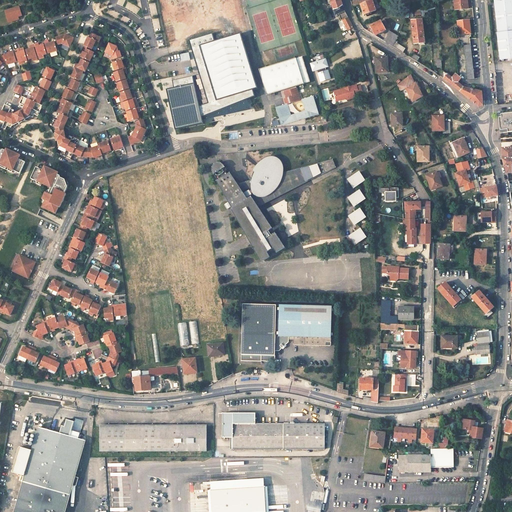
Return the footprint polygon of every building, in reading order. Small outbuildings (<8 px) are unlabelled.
[(327,0),(329,3),(330,3),(335,16),(338,15),(339,16),(341,20),(342,20),(347,30),(352,27),(345,13),(344,10),(340,0),(327,0)] [(376,0),(372,0),(360,5),(364,15),(380,9),(376,0)] [(468,9),(466,0),(454,0),(455,10),(468,9)] [(511,58),(511,0),(497,0),(494,0),(498,32),(497,32),(499,57),(506,57),(506,59),(511,58)] [(21,13),(19,6),(5,11),(7,18),(12,16),(14,20),(19,19),(18,16),(17,14),(21,13)] [(422,20),(412,21),(414,44),(424,43),(422,20)] [(471,36),(469,20),(458,21),(460,37),(471,36)] [(385,30),(380,22),(370,27),(372,30),(369,32),(372,34),(375,36),(385,30)] [(88,39),(85,45),(89,48),(92,49),(95,44),(96,40),(99,41),(102,36),(92,32),(90,37),(89,36),(88,39)] [(387,43),(392,47),(394,47),(396,49),(399,45),(395,42),(399,37),(392,32),(385,42),(387,43)] [(62,43),(70,47),(74,38),(66,34),(56,37),(58,44),(62,43)] [(215,35),(193,41),(203,75),(176,81),(178,89),(170,90),(179,130),(206,124),(205,117),(225,109),(249,100),(256,97),(254,91),(258,89),(241,34),(217,42),(215,35)] [(48,53),(57,50),(54,41),(49,43),(48,39),(44,41),(48,53)] [(36,47),(38,56),(39,59),(44,57),(43,54),(47,53),(44,44),(39,46),(38,42),(34,44),(36,47)] [(106,52),(114,56),(115,59),(122,57),(120,51),(119,51),(118,47),(110,43),(106,52)] [(26,50),(29,59),(32,58),(33,61),(38,59),(34,48),(33,44),(30,45),(31,48),(26,50)] [(472,58),(470,45),(464,46),(468,79),(474,79),(472,58)] [(81,57),(90,61),(95,52),(89,49),(84,47),(82,50),(84,51),(81,57)] [(15,50),(20,65),(25,63),(24,61),(27,60),(24,50),(20,52),(19,48),(15,50)] [(7,65),(17,62),(13,50),(9,51),(10,53),(4,55),(6,62),(7,65)] [(419,57),(413,53),(410,58),(413,60),(417,62),(419,57)] [(311,82),(303,56),(259,69),(267,95),(311,82)] [(387,57),(377,58),(378,65),(376,65),(376,73),(387,72),(386,65),(388,65),(387,57)] [(80,64),(78,68),(86,72),(90,62),(82,59),(80,64)] [(113,63),(116,71),(121,69),(125,68),(124,65),(122,60),(113,63)] [(329,79),(326,67),(327,67),(325,60),(311,64),(313,71),(317,70),(321,81),(329,79)] [(48,67),(44,76),(52,79),(55,71),(48,67)] [(74,72),(72,78),(79,81),(84,72),(77,69),(76,69),(74,72)] [(127,79),(125,74),(128,73),(127,69),(122,70),(115,73),(118,82),(127,79)] [(444,71),(442,71),(443,78),(452,86),(479,107),(483,106),(481,92),(463,87),(457,82),(461,78),(456,74),(452,78),(444,71)] [(407,76),(397,85),(399,88),(403,86),(405,88),(412,101),(413,101),(422,97),(421,96),(418,89),(419,89),(415,82),(413,83),(411,80),(410,81),(407,76)] [(47,90),(48,91),(52,82),(44,79),(40,87),(47,90)] [(69,88),(75,91),(77,92),(81,83),(73,79),(69,88)] [(121,91),(130,88),(129,84),(132,83),(130,79),(115,84),(117,89),(120,88),(121,91)] [(348,98),(348,99),(356,97),(356,96),(360,95),(359,93),(357,85),(335,91),(337,100),(348,98)] [(33,94),(43,98),(44,95),(46,92),(37,87),(33,94)] [(301,101),(298,91),(297,87),(287,91),(289,97),(286,98),(284,98),(287,105),(289,104),(301,101)] [(64,98),(70,101),(74,92),(67,88),(63,97),(64,98)] [(121,101),(133,98),(136,97),(135,93),(132,94),(131,89),(121,92),(122,96),(120,97),(121,101)] [(30,101),(40,105),(42,101),(43,98),(33,94),(30,101)] [(320,114),(314,96),(301,101),(304,110),(292,114),(289,104),(287,105),(276,108),(279,120),(281,124),(281,126),(299,120),(319,114),(320,114)] [(24,110),(13,116),(12,115),(10,115),(9,115),(11,109),(12,107),(5,104),(0,115),(0,125),(7,128),(8,126),(11,128),(12,126),(13,124),(18,121),(19,123),(19,124),(26,121),(25,119),(25,118),(29,116),(31,117),(34,118),(35,115),(36,115),(41,105),(40,105),(30,101),(21,97),(19,103),(20,104),(26,106),(25,108),(24,110)] [(61,106),(70,110),(74,102),(70,101),(64,98),(62,103),(61,106)] [(137,107),(135,103),(138,102),(137,98),(122,103),(124,108),(126,107),(127,110),(137,107)] [(90,100),(85,110),(92,113),(97,103),(90,100)] [(58,113),(67,117),(70,110),(61,106),(60,109),(58,113)] [(140,118),(138,112),(141,111),(140,107),(128,111),(131,121),(140,118)] [(80,121),(87,124),(91,115),(84,111),(80,121)] [(57,112),(52,122),(54,122),(52,125),(55,127),(56,132),(56,133),(64,131),(64,128),(66,124),(71,126),(74,120),(67,117),(58,113),(57,112)] [(402,113),(392,114),(392,118),(393,118),(394,126),(402,126),(402,113)] [(511,114),(503,116),(504,123),(503,123),(504,131),(503,131),(504,135),(511,134),(511,114)] [(444,116),(434,116),(434,123),(433,123),(433,131),(443,131),(443,134),(450,134),(450,122),(444,123),(444,116)] [(135,131),(141,134),(144,136),(147,131),(144,129),(146,125),(144,118),(137,121),(138,125),(135,131)] [(58,141),(66,139),(64,131),(56,133),(54,133),(56,141),(58,141)] [(135,131),(132,136),(129,138),(131,144),(138,142),(139,139),(142,141),(144,136),(141,134),(135,131)] [(111,140),(114,150),(124,147),(120,135),(117,137),(117,138),(111,140)] [(62,152),(72,157),(74,153),(78,144),(80,140),(73,136),(70,141),(66,139),(58,141),(59,147),(58,150),(62,151),(62,152)] [(466,146),(463,139),(455,143),(458,150),(456,150),(459,157),(468,153),(465,146),(466,146)] [(99,146),(103,155),(106,154),(106,153),(112,151),(108,141),(99,144),(99,146)] [(82,156),(87,157),(88,148),(86,148),(78,144),(74,153),(81,157),(82,156)] [(87,157),(94,157),(94,158),(103,155),(99,146),(91,149),(88,148),(87,157)] [(429,147),(419,147),(419,154),(418,154),(418,162),(428,162),(428,154),(429,154),(429,147)] [(511,147),(501,148),(501,154),(502,159),(504,166),(511,165),(511,147)] [(0,167),(5,170),(6,168),(9,169),(8,171),(12,173),(13,171),(18,173),(23,161),(18,159),(20,155),(13,152),(6,149),(5,151),(0,148),(0,167)] [(474,150),(476,159),(485,157),(483,148),(474,150)] [(257,206),(275,197),(269,194),(272,192),(274,189),(276,187),(278,184),(280,181),(281,179),(281,176),(282,173),(282,170),(281,165),(280,162),(277,160),(273,158),(268,159),(265,160),(262,162),(258,165),(256,168),(254,171),(252,175),(251,179),(250,182),(239,185),(238,183),(237,182),(236,182),(234,182),(229,175),(228,176),(223,169),(225,168),(223,165),(221,164),(220,163),(219,163),(217,163),(215,164),(214,164),(213,165),(212,167),(212,168),(212,170),(212,171),(212,172),(229,201),(230,201),(230,202),(224,206),(227,210),(233,206),(234,207),(230,209),(261,263),(270,257),(268,255),(271,254),(270,253),(272,251),(273,252),(275,251),(276,253),(285,248),(275,233),(274,234),(271,230),(272,229),(257,206)] [(335,168),(331,159),(301,168),(306,181),(321,173),(322,175),(335,168)] [(465,170),(466,174),(469,173),(468,169),(469,169),(467,161),(455,163),(458,172),(465,170)] [(42,184),(49,187),(64,181),(64,180),(65,179),(63,178),(60,177),(61,176),(57,174),(58,173),(45,166),(43,170),(38,168),(33,180),(38,182),(37,184),(41,186),(42,184)] [(306,181),(301,168),(282,173),(281,176),(281,179),(280,181),(278,184),(276,187),(274,189),(272,192),(269,194),(275,197),(306,181)] [(466,174),(465,170),(458,172),(455,173),(459,186),(464,184),(469,182),(468,178),(466,174)] [(439,179),(437,172),(428,176),(430,183),(429,183),(431,190),(441,187),(438,180),(439,179)] [(361,175),(359,173),(351,178),(352,179),(353,182),(350,184),(353,187),(356,185),(356,186),(364,181),(362,178),(363,177),(363,176),(362,175),(361,175)] [(469,182),(464,184),(466,190),(474,187),(470,177),(468,178),(469,182)] [(55,189),(66,186),(68,187),(68,186),(65,179),(64,180),(64,181),(49,187),(50,191),(55,189)] [(495,186),(485,188),(486,198),(498,196),(497,190),(496,185),(494,185),(495,186)] [(61,206),(66,194),(67,192),(66,192),(68,187),(66,186),(55,189),(50,191),(49,191),(48,193),(46,191),(43,198),(46,199),(43,206),(56,213),(59,206),(61,206)] [(398,192),(397,188),(388,188),(389,192),(385,192),(386,202),(396,201),(396,192),(398,192)] [(361,194),(359,191),(351,197),(352,198),(354,200),(351,202),(353,206),(356,204),(357,205),(365,199),(363,196),(363,195),(362,194),(361,194)] [(94,207),(103,211),(105,206),(103,205),(104,201),(95,197),(93,202),(90,200),(89,204),(94,207)] [(408,244),(423,244),(430,243),(430,228),(426,228),(415,228),(414,210),(420,210),(420,202),(405,202),(406,230),(407,230),(408,244)] [(88,204),(85,212),(86,213),(89,206),(93,208),(94,207),(89,204),(88,204)] [(89,206),(86,213),(85,212),(83,217),(96,223),(98,219),(94,218),(98,210),(93,208),(89,206)] [(361,213),(359,210),(352,216),(352,217),(354,219),(351,221),(354,225),(356,223),(357,224),(365,218),(363,215),(364,214),(363,213),(362,213),(361,213)] [(478,212),(479,224),(495,223),(495,211),(478,212)] [(467,217),(457,216),(456,224),(455,223),(454,231),(465,231),(465,224),(466,224),(467,217)] [(82,225),(87,228),(90,230),(92,226),(94,228),(97,223),(96,223),(83,217),(81,220),(84,221),(82,225)] [(81,220),(78,226),(79,227),(86,230),(87,228),(82,225),(84,221),(81,220)] [(78,239),(82,241),(86,233),(85,233),(86,230),(79,227),(78,229),(77,229),(74,237),(78,239)] [(362,232),(360,229),(352,235),(353,236),(354,238),(351,240),(354,243),(357,241),(358,242),(365,237),(363,234),(364,233),(364,232),(363,232),(363,231),(362,232)] [(99,246),(102,247),(103,250),(111,248),(110,245),(104,243),(107,238),(98,234),(94,244),(99,246)] [(72,248),(79,251),(81,252),(84,244),(85,244),(77,240),(73,238),(72,241),(71,242),(74,243),(72,248)] [(71,242),(68,248),(70,249),(78,252),(79,251),(72,248),(74,243),(71,242)] [(450,245),(440,244),(439,251),(438,251),(437,258),(447,259),(448,252),(449,252),(450,245)] [(103,258),(100,264),(102,264),(109,267),(113,258),(110,256),(112,252),(111,248),(103,250),(104,254),(103,258)] [(70,249),(67,255),(65,255),(65,257),(64,259),(70,262),(72,258),(75,260),(78,252),(70,249)] [(487,250),(477,249),(476,257),(475,257),(475,264),(485,265),(485,257),(486,257),(487,250)] [(27,258),(19,254),(12,271),(19,274),(20,273),(18,272),(17,272),(16,271),(16,270),(15,269),(15,268),(15,267),(15,266),(16,265),(17,265),(19,261),(18,261),(18,260),(19,259),(20,258),(21,258),(22,258),(23,258),(24,258),(25,258),(26,259),(27,258)] [(34,262),(35,261),(27,258),(26,259),(25,258),(24,258),(23,258),(22,258),(21,258),(20,258),(19,259),(18,260),(18,261),(19,261),(17,265),(16,265),(15,266),(15,267),(15,268),(15,269),(16,270),(16,271),(17,272),(18,272),(20,273),(19,274),(27,278),(28,277),(28,276),(28,275),(28,274),(28,272),(27,271),(26,270),(28,266),(29,266),(30,266),(31,265),(32,265),(33,264),(34,263),(34,262)] [(62,268),(71,272),(72,269),(75,270),(78,265),(70,262),(64,259),(63,260),(62,263),(64,264),(62,268)] [(36,262),(35,261),(34,262),(34,263),(33,264),(32,265),(31,265),(30,266),(29,266),(28,266),(26,270),(27,271),(28,272),(28,274),(28,275),(28,276),(28,277),(27,278),(28,278),(32,270),(36,262)] [(408,279),(408,269),(395,268),(395,267),(387,266),(387,274),(390,275),(390,278),(394,278),(396,280),(398,278),(408,279)] [(88,279),(91,280),(90,283),(93,284),(94,283),(94,282),(95,280),(98,273),(90,269),(86,278),(88,279)] [(98,283),(100,284),(99,287),(102,289),(105,282),(108,277),(100,274),(96,281),(96,282),(98,283)] [(50,288),(57,292),(57,293),(60,295),(63,288),(60,287),(62,283),(58,282),(54,280),(50,288)] [(110,293),(114,294),(118,286),(110,282),(109,284),(105,282),(102,289),(110,293)] [(460,300),(445,283),(439,289),(453,306),(460,300)] [(63,288),(60,295),(68,299),(70,296),(73,297),(76,290),(73,289),(72,290),(68,288),(64,286),(63,288)] [(73,297),(70,304),(75,307),(76,304),(79,305),(83,298),(83,297),(81,296),(79,295),(80,292),(76,290),(73,297)] [(493,308),(479,291),(476,293),(474,291),(468,297),(470,299),(472,298),(486,314),(484,315),(487,318),(493,313),(491,310),(493,308)] [(84,298),(79,308),(84,311),(85,308),(88,310),(92,302),(92,301),(88,299),(88,298),(89,296),(87,296),(85,295),(84,296),(84,298)] [(3,311),(11,315),(15,306),(7,302),(8,301),(4,299),(4,301),(0,308),(0,311),(1,312),(2,313),(3,311)] [(93,302),(88,313),(93,315),(94,313),(97,314),(100,309),(100,308),(102,305),(98,303),(99,301),(97,300),(95,299),(94,300),(93,302)] [(389,301),(381,301),(380,323),(389,323),(389,301)] [(397,301),(389,301),(389,323),(397,323),(397,301)] [(274,351),(276,304),(242,303),(241,316),(240,352),(240,361),(260,362),(260,361),(271,361),(274,359),(274,351)] [(276,304),(274,351),(279,351),(284,347),(288,343),(288,337),(293,337),(293,344),(330,346),(331,335),(331,310),(331,306),(276,304)] [(115,316),(123,316),(123,312),(126,312),(126,305),(122,305),(122,307),(114,307),(114,308),(115,316)] [(104,311),(104,319),(108,318),(108,321),(113,321),(112,308),(112,306),(110,306),(108,306),(109,309),(103,309),(104,311)] [(412,307),(400,307),(399,318),(413,319),(413,314),(411,314),(412,307)] [(64,316),(56,319),(59,328),(59,329),(64,327),(67,326),(71,327),(73,321),(69,319),(66,320),(64,316)] [(55,317),(44,322),(44,323),(48,332),(53,330),(59,328),(56,319),(55,317)] [(78,323),(73,321),(71,327),(74,328),(75,332),(77,335),(79,334),(86,332),(84,325),(79,327),(78,323)] [(191,344),(199,344),(198,321),(190,322),(191,344)] [(38,330),(35,331),(32,336),(39,339),(40,336),(43,335),(48,333),(48,332),(44,323),(36,327),(38,330)] [(179,323),(180,346),(189,345),(187,323),(179,323)] [(418,325),(405,325),(404,344),(418,344),(418,325)] [(86,332),(79,334),(81,337),(78,338),(78,340),(80,346),(90,342),(87,335),(89,334),(87,331),(86,332)] [(113,333),(103,337),(106,345),(107,348),(109,348),(117,344),(113,333)] [(458,336),(441,336),(441,347),(458,348),(458,336)] [(221,340),(205,342),(207,353),(222,351),(221,340)] [(117,344),(109,348),(110,352),(112,355),(110,358),(116,361),(118,357),(117,354),(122,352),(118,344),(117,344)] [(32,347),(29,346),(27,349),(25,348),(23,347),(19,355),(27,359),(32,347)] [(37,349),(32,347),(27,359),(36,363),(40,354),(38,353),(35,352),(37,349)] [(415,352),(397,351),(397,356),(400,356),(400,368),(415,368),(415,352)] [(53,356),(50,355),(48,359),(46,357),(43,356),(40,365),(48,368),(53,356)] [(57,358),(53,356),(48,368),(56,372),(60,364),(58,363),(56,362),(57,358)] [(84,358),(77,361),(78,363),(74,364),(77,372),(88,368),(84,358)] [(106,363),(102,364),(105,372),(106,374),(113,371),(111,367),(114,366),(116,361),(110,358),(109,362),(106,363)] [(195,358),(183,360),(184,373),(197,372),(195,358)] [(71,363),(64,366),(68,376),(77,372),(74,364),(72,365),(71,363)] [(95,365),(92,366),(96,375),(105,372),(102,364),(99,365),(99,363),(95,365)] [(177,367),(149,369),(149,376),(150,376),(178,374),(177,367)] [(406,375),(395,374),(395,386),(394,386),(394,392),(404,392),(404,380),(406,380),(406,375)] [(149,376),(132,377),(132,383),(135,383),(136,390),(148,389),(147,381),(150,381),(150,376),(149,376)] [(372,379),(360,379),(360,389),(372,390),(372,385),(372,379)] [(343,385),(337,384),(337,391),(337,393),(349,396),(349,395),(348,395),(348,392),(343,390),(343,385)] [(231,413),(223,413),(222,438),(231,438),(233,438),(233,449),(325,450),(325,424),(255,424),(256,413),(235,413),(235,414),(235,417),(231,417),(231,414),(231,413)] [(483,428),(473,427),(474,421),(463,419),(462,423),(466,424),(465,429),(470,429),(472,430),(472,433),(471,437),(482,439),(483,433),(483,428)] [(106,427),(100,427),(100,451),(207,451),(207,427),(200,427),(200,428),(197,424),(193,427),(191,424),(187,427),(184,425),(181,427),(178,425),(174,427),(172,424),(168,427),(165,425),(162,427),(156,427),(156,428),(153,425),(149,428),(147,425),(143,427),(136,427),(134,425),(131,427),(128,425),(125,427),(122,424),(118,427),(116,425),(111,428),(109,425),(106,427)] [(416,439),(417,429),(395,427),(394,437),(398,438),(398,442),(401,442),(401,438),(409,439),(409,443),(412,443),(412,439),(416,439)] [(65,511),(73,487),(75,478),(86,442),(40,428),(39,433),(34,431),(32,435),(37,437),(33,452),(26,476),(15,511),(65,511)] [(433,443),(434,430),(423,429),(421,442),(433,443)] [(385,433),(373,431),(371,446),(383,448),(385,433)] [(26,476),(33,452),(21,448),(14,473),(26,476)] [(424,451),(408,452),(408,455),(408,472),(431,471),(431,467),(451,467),(451,466),(453,464),(454,464),(453,449),(447,449),(440,449),(431,449),(431,454),(424,454),(424,451)] [(408,455),(399,455),(399,472),(408,472),(408,455)] [(244,487),(243,480),(210,482),(211,490),(244,487)] [(265,511),(264,486),(244,487),(211,490),(212,511),(265,511)] [(312,489),(309,500),(316,501),(318,490),(312,489)] [(318,490),(316,501),(323,503),(325,492),(318,490)]
